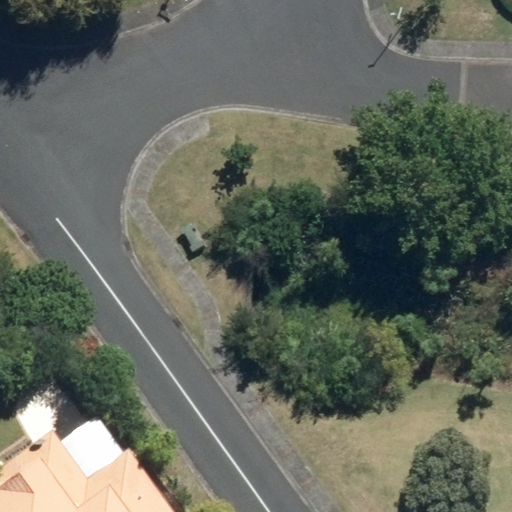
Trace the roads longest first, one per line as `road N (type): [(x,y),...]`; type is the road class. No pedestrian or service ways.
road 1 (residential): [(0,142),(270,511)]
road 2 (residential): [(258,60),(155,78),(0,142)]
road 3 (residential): [(511,93),(258,60)]
